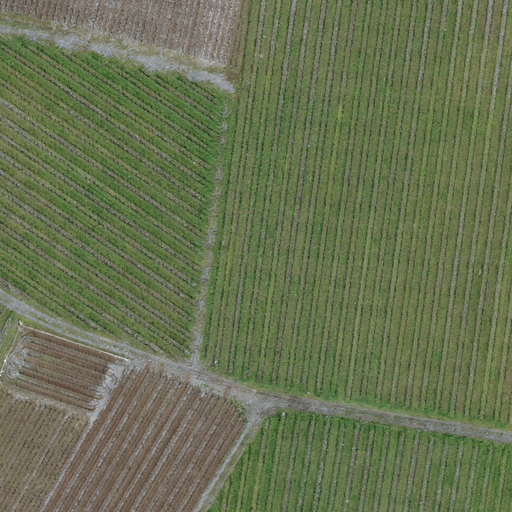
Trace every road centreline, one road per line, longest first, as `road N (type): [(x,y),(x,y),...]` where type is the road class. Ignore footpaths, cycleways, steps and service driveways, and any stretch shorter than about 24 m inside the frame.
road 1 (track): [(511,440),(269,404),(25,316),(0,299)]
road 2 (track): [(206,511),(269,404)]
